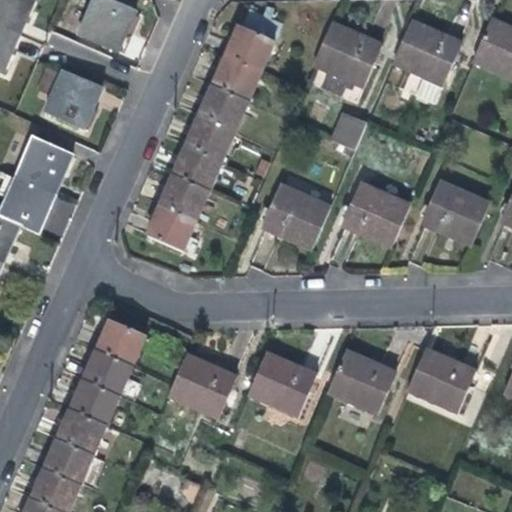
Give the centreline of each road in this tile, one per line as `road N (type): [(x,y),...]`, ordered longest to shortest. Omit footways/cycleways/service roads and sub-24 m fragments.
road 1 (residential): [(77,264),(194,309),(511,299)]
road 2 (residential): [(77,264),(0,455)]
road 3 (residential): [(158,90),(77,264)]
